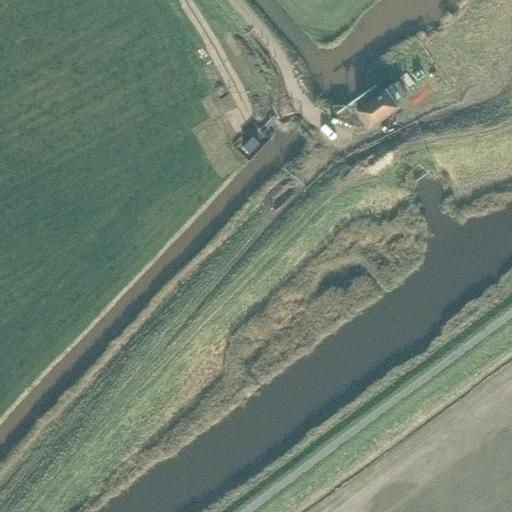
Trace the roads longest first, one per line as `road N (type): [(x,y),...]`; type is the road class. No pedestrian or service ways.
road 1 (track): [(106,439),(110,404),(335,140)]
road 2 (unclassified): [(308,114),(296,104),(281,62),(233,0)]
